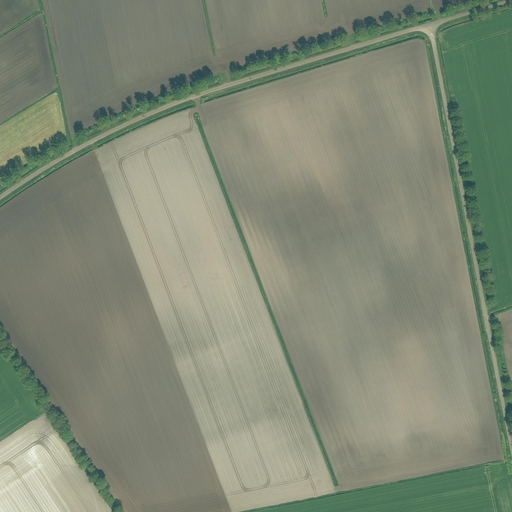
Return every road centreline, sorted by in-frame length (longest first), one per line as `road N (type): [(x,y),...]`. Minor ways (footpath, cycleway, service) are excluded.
road 1 (unclassified): [(0,198),(174,104),(427,25)]
road 2 (unclassified): [(511,449),(427,25)]
